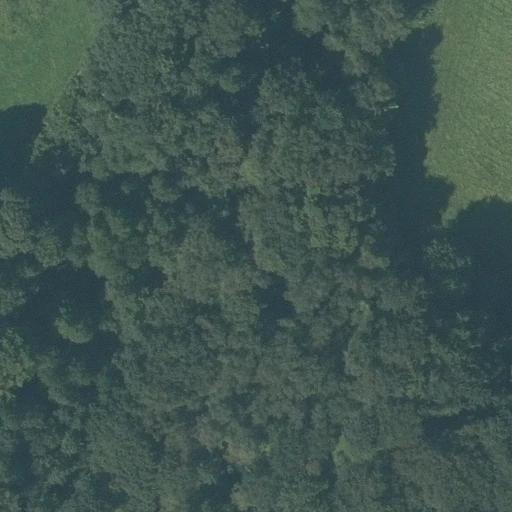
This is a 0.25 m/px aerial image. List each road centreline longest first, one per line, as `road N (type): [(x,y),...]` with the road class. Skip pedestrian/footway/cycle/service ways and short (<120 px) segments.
road 1 (track): [(289,0),(231,167),(12,511)]
road 2 (track): [(0,198),(68,103),(124,0)]
